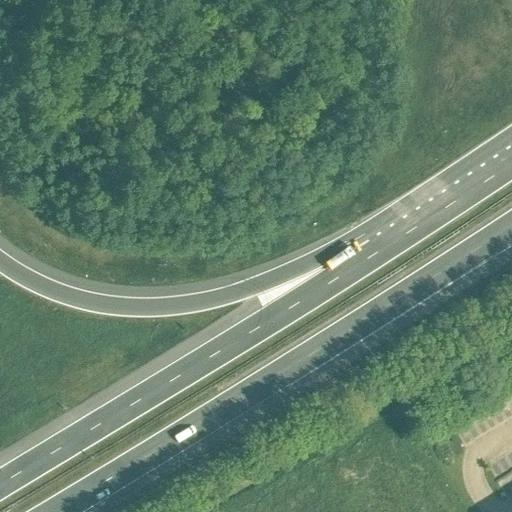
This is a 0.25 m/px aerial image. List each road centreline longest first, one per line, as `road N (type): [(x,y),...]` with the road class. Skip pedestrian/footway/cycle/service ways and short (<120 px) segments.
road 1 (motorway): [(52,511),(511,226)]
road 2 (motorway): [(388,246),(0,485)]
road 3 (motorway): [(388,246),(202,304),(158,310),(97,306),(30,285),(0,263)]
road 4 (motorway): [(511,163),(388,246)]
